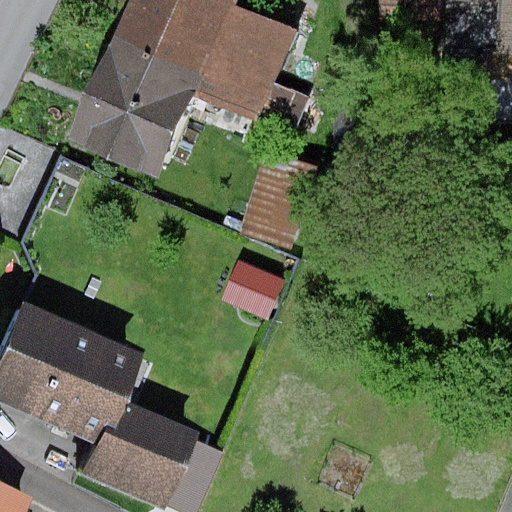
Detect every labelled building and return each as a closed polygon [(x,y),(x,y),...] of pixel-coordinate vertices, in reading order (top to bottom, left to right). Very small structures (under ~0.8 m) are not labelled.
[(126,0),(64,142),(154,181),(194,91),(250,116),(253,109),(296,128),(310,96),(272,79),(293,29),(235,4),(236,0),(126,0)] [(435,2),(435,0),(377,0),(377,23),(434,25),(435,2)] [(264,152),(239,231),(293,248),(318,169),(264,152)] [(233,296),(278,314),(294,274),(248,256),(233,296)] [(139,347),(23,299),(0,354),(0,397),(97,437),(84,469),(167,503),(197,429),(118,397),(139,347)] [(0,511),(32,511),(37,501),(0,485),(0,511)]
